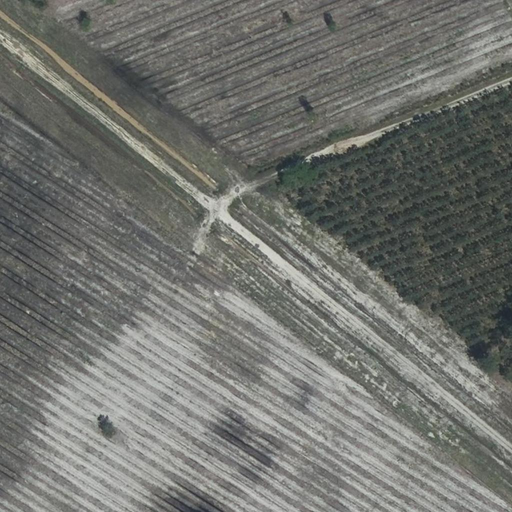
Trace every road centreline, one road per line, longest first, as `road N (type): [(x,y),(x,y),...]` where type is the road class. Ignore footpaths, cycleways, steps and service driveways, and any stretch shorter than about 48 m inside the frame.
road 1 (track): [(511,448),(0,35)]
road 2 (track): [(212,206),(511,84)]
